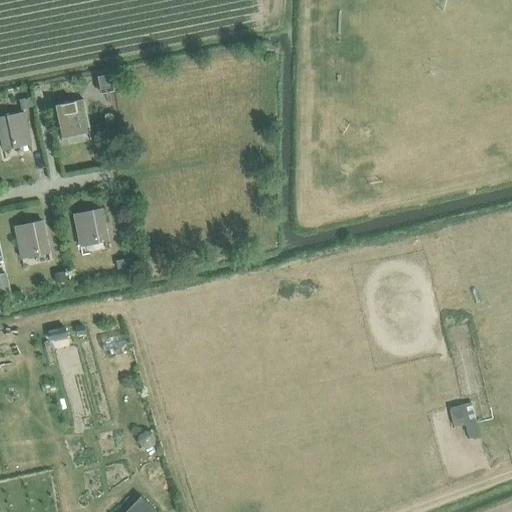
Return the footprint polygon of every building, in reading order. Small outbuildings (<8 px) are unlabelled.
[(109,73),(96,76),(99,93),(113,91),(109,73)] [(55,87),(57,99),(81,94),(79,82),(55,87)] [(31,97),(18,100),(20,109),(32,106),(31,97)] [(61,139),(90,133),(83,100),(54,106),(61,139)] [(0,140),(2,152),(31,146),(24,112),(0,117),(0,140)] [(79,248),(108,242),(102,209),(73,215),(79,248)] [(20,260),(49,254),(43,221),(14,227),(20,260)] [(128,258),(116,261),(118,268),(130,266),(128,258)] [(66,271),(53,273),(56,283),(68,281),(66,271)] [(6,273),(0,274),(0,301),(11,299),(6,273)] [(82,325),(75,326),(77,334),(84,333),(82,325)] [(63,326),(47,330),(49,340),(65,336),(63,326)] [(138,435),(137,442),(141,448),(148,449),(153,445),(155,438),(151,433),(144,431),(138,435)] [(156,511),(140,496),(124,511),(156,511)]
